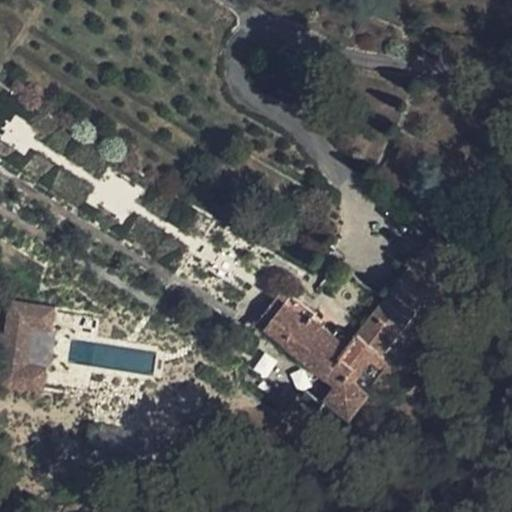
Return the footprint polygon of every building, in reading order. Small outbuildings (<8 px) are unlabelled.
[(13,115),(0,137),(0,138),(24,153),(38,131),(13,115)] [(459,228),(445,218),(434,233),(449,243),(459,228)] [(442,252),(449,243),(434,233),(427,242),(442,252)] [(282,286),(257,316),(337,376),(345,382),(374,342),(384,347),(425,288),(428,271),(408,259),(380,297),(350,336),(306,303),(282,286)] [(339,263),(306,303),(350,336),(380,297),(339,263)] [(0,380),(34,386),(37,368),(19,364),(29,319),(46,321),(51,301),(6,293),(0,320),(0,380)] [(344,402),(384,347),(374,342),(345,382),(337,376),(327,390),(344,402)]
